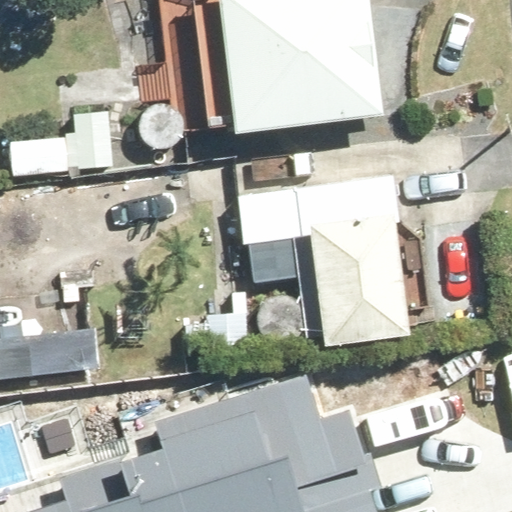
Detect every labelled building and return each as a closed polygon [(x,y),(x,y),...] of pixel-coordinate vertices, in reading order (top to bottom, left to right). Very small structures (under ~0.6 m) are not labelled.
[(193,0),(207,123),(233,121),(233,125),(381,110),(370,0),(193,0)] [(69,133),(11,139),(14,172),(74,165),(69,133)] [(393,171),(239,192),(245,242),(300,233),(301,236),(310,235),(322,340),(409,328),(393,171)] [(174,195),(58,202),(61,242),(95,239),(97,267),(179,261),(174,195)] [(251,308),(210,308),(211,341),(252,339),(251,308)] [(93,325),(0,335),(0,374),(98,364),(93,325)] [(297,473),(288,476),(295,511),(440,511),(431,459),(378,468),(366,406),(309,417),(311,423),(288,427),(297,473)] [(511,511),(511,475),(461,480),(464,511),(511,511)]
